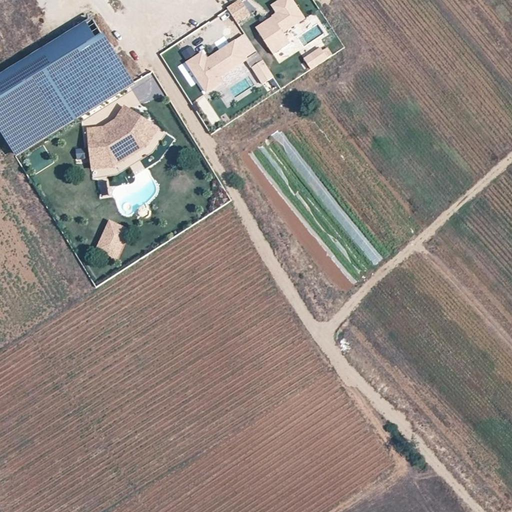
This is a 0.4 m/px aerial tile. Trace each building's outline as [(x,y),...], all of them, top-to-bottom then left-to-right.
[(241,0),(238,0),(228,7),(237,22),(250,14),(241,0)] [(278,12),(256,27),(274,54),(291,43),(283,32),(304,18),(292,0),(279,0),(272,5),(278,12)] [(92,25),(0,81),(0,124),(17,153),(128,85),(92,25)] [(202,53),(188,62),(207,92),(222,82),(219,77),(247,59),(235,41),(207,59),(202,53)] [(321,47),(305,58),(311,68),(328,57),(321,47)] [(267,66),(263,60),(252,67),(256,73),(267,66)] [(189,86),(197,83),(186,61),(178,65),(189,86)] [(274,76),(267,66),(256,73),(263,83),(274,76)] [(165,94),(156,77),(132,88),(141,106),(165,94)] [(91,130),(92,134),(108,133),(122,124),(131,110),(128,108),(119,121),(107,129),(91,130)] [(153,124),(131,110),(122,124),(108,133),(92,134),(93,160),(112,158),(143,140),(153,124)] [(112,158),(93,160),(94,170),(115,168),(150,147),(161,130),(153,124),(143,140),(112,158)] [(54,162),(42,142),(23,154),(35,174),(54,162)] [(131,230),(110,220),(96,249),(117,259),(131,230)]
